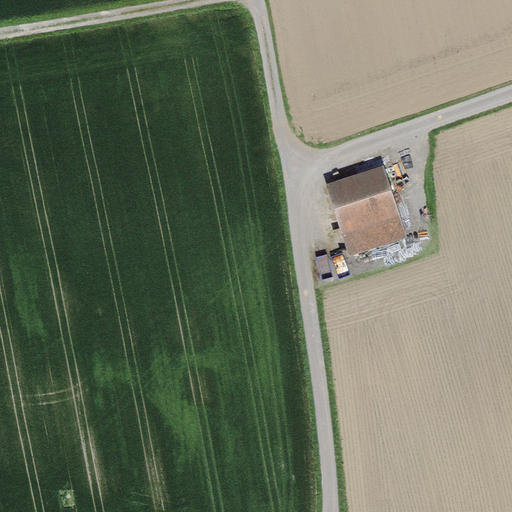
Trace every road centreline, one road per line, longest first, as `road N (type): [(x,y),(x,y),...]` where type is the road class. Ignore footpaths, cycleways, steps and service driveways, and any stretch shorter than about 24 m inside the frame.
road 1 (track): [(327,511),(294,164)]
road 2 (track): [(294,164),(511,93)]
road 3 (track): [(186,0),(0,34)]
road 4 (track): [(294,164),(260,0)]
